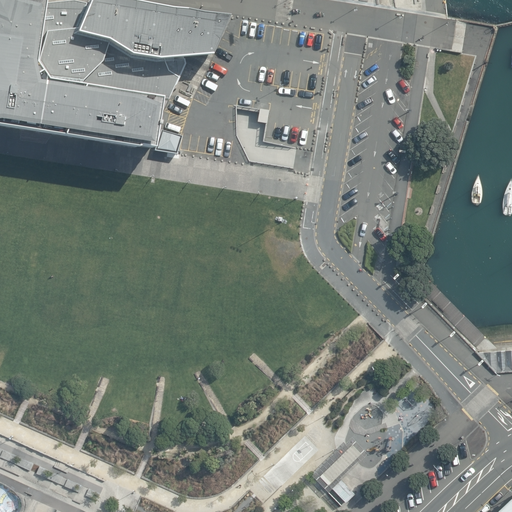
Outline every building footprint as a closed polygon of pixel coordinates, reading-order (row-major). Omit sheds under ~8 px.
[(208,55),(230,15),(125,0),(119,0),(87,0),(85,4),(72,0),(41,3),(41,0),(0,0),(0,125),(149,149),(154,125),(165,104),(186,63),(185,58),(208,55)] [(180,134),(161,129),(155,151),(175,156),(180,134)] [(299,188),(275,184),(274,196),(297,199),(299,188)] [(297,331),(278,314),(273,320),(292,338),(297,331)] [(511,348),(496,349),(476,350),(494,372),(511,370),(511,348)] [(321,477),(330,486),(362,454),(353,445),(321,477)] [(343,481),(333,489),(347,504),(356,495),(343,481)] [(511,511),(511,497),(495,511),(511,511)]
